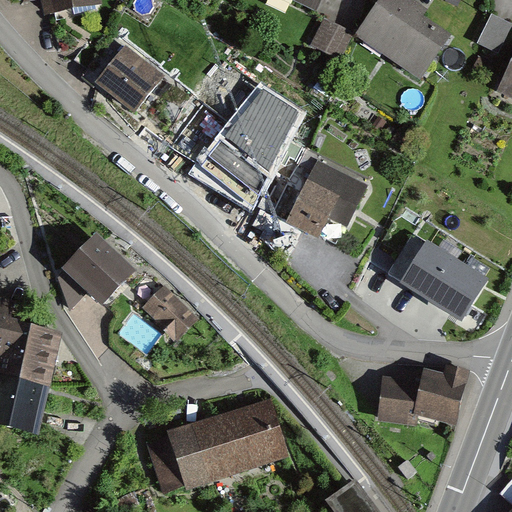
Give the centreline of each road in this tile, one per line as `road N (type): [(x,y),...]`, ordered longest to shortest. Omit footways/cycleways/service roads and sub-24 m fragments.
road 1 (residential): [(511,364),(356,346),(314,324),(0,28)]
road 2 (residential): [(63,511),(122,410),(48,302),(18,199),(0,173)]
road 3 (secondary): [(511,364),(456,511)]
